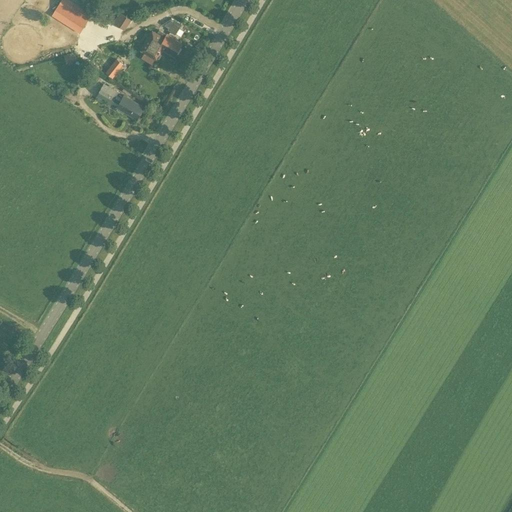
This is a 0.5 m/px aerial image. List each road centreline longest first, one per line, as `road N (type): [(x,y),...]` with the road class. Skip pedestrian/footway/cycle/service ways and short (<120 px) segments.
road 1 (tertiary): [(244,0),(0,397)]
road 2 (track): [(128,511),(89,478),(30,465),(0,445)]
